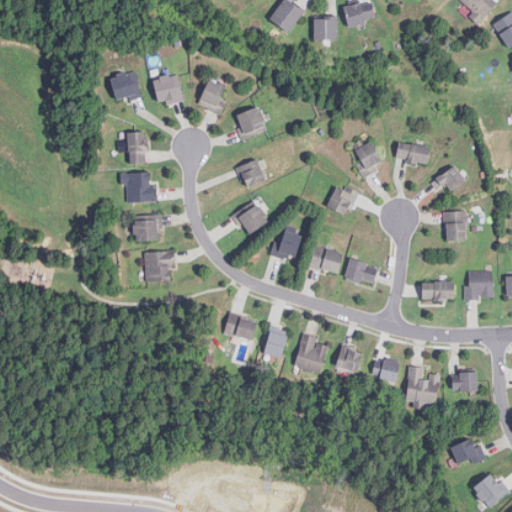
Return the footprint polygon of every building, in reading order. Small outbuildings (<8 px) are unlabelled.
[(287,33),(305,12),(290,0),(284,0),(269,18),(287,33)] [(376,18),(370,0),(345,8),(350,26),(376,18)] [(462,0),(481,19),(498,2),(496,0),(462,0)] [(509,48),(511,46),(511,12),(494,23),(509,48)] [(314,17),(314,40),(338,40),(338,17),(314,17)] [(110,76),(116,102),(142,95),(136,70),(110,76)] [(153,79),(160,105),(184,99),(178,73),(153,79)] [(221,98),(226,86),(208,79),(199,105),(222,114),(226,100),(221,98)] [(267,130),(259,107),(235,116),(244,139),(267,130)] [(145,132),(128,132),(129,164),(146,163),(145,132)] [(357,166),(364,177),(376,170),(374,166),(382,161),(370,140),(355,150),(363,163),(357,166)] [(396,158),(427,165),(431,147),(400,140),(396,158)] [(237,167),(245,187),(265,179),(257,159),(237,167)] [(451,191),(465,180),(454,165),(431,183),(437,190),(446,184),(451,191)] [(127,201),(158,201),(158,185),(152,185),(152,172),(122,172),(122,185),(127,185),(127,201)] [(327,207),(348,216),(358,192),(338,183),(327,207)] [(234,213),(245,235),(269,223),(259,201),(234,213)] [(467,241),(467,211),(446,211),(446,241),(467,241)] [(161,215),(135,215),(135,241),(161,241),(161,215)] [(270,253),(295,260),(302,235),(289,231),(286,242),(274,239),(270,253)] [(337,275),(344,253),(317,245),(310,266),(337,275)] [(146,251),(146,281),(172,281),(172,251),(146,251)] [(374,285),(379,266),(350,258),(345,277),(374,285)] [(493,270),(467,270),(467,299),(493,299),(493,270)] [(454,299),(454,282),(422,282),(422,299),(454,299)] [(252,341),(258,320),(230,312),(224,332),(252,341)] [(277,356),(284,334),(267,328),(260,350),(277,356)] [(294,368),(321,375),(329,343),(316,340),(317,337),(303,333),(294,368)] [(336,369),(356,375),(363,350),(343,344),(336,369)] [(373,377),(395,383),(400,363),(383,359),(381,369),(375,368),(373,377)] [(426,367),(409,366),(407,402),(437,404),(439,373),(426,372),(426,367)] [(478,392),(478,373),(459,373),(459,382),(454,382),(454,392),(478,392)] [(480,444),(476,447),(470,437),(451,449),(460,465),(470,459),(473,465),(488,456),(480,444)] [(491,508),(510,490),(492,471),(473,490),(491,508)]
